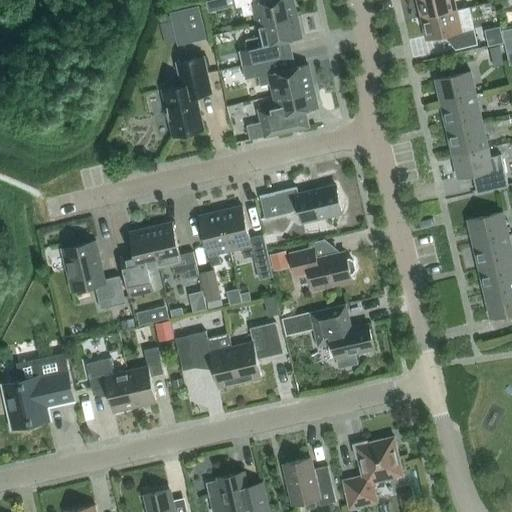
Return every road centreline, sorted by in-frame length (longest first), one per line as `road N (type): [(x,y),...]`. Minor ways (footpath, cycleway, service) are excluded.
road 1 (residential): [(0,481),(433,382)]
road 2 (residential): [(54,207),(377,131)]
road 3 (unclassified): [(433,382),(377,131)]
road 4 (unclassified): [(470,511),(433,382)]
road 5 (unclassified): [(377,131),(358,0)]
